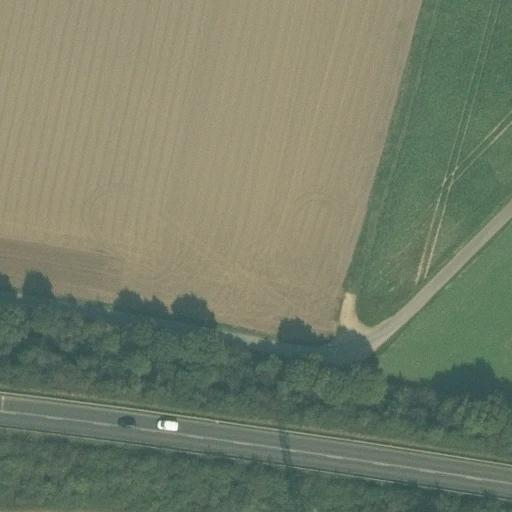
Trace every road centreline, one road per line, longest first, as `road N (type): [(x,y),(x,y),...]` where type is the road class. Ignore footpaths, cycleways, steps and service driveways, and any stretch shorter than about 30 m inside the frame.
road 1 (unclassified): [(0,301),(303,355),(349,354),(395,327),(511,208)]
road 2 (primary): [(511,492),(0,418)]
road 3 (track): [(432,0),(342,309),(349,354)]
